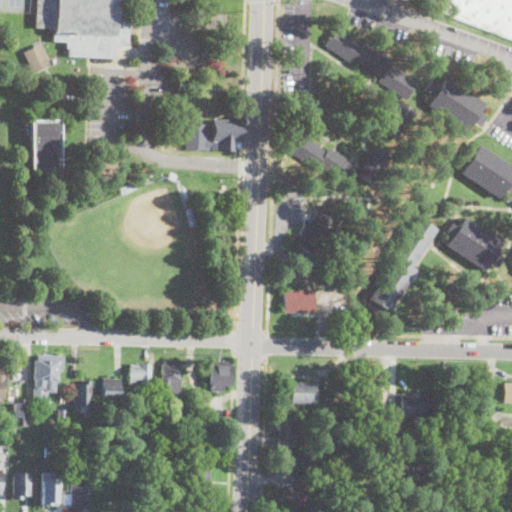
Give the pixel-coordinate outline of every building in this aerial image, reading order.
[(128,0),(127,46),(114,45),(114,58),(67,55),(67,49),(64,49),(65,42),(52,41),(53,30),(48,30),(48,28),(34,27),(35,0),(128,0)] [(511,0),(511,39),(439,11),(443,0),(511,0)] [(335,28),(362,46),(365,42),(392,60),(389,64),(416,82),(405,98),(378,80),(380,76),(354,59),(350,64),(323,46),(335,28)] [(39,43),(49,64),(32,72),(22,52),(39,43)] [(482,103),(476,113),(482,117),(477,125),(470,121),(464,131),(426,105),(432,96),(424,91),(430,82),(438,87),(445,78),(482,103)] [(415,111),(397,138),(381,128),(399,101),(415,111)] [(240,117),(245,122),(241,126),(240,143),(238,142),(238,148),(234,148),(234,151),(210,150),(211,148),(204,148),(204,150),(184,149),(185,123),(206,124),(205,140),(210,140),(211,119),(236,120),(240,117)] [(31,170),(29,120),(60,119),(61,169),(31,170)] [(324,152),(328,147),(355,164),(343,181),(317,164),(314,168),(288,151),(298,135),(324,152)] [(478,145),(511,168),(511,177),(510,180),(511,181),(511,192),(511,194),(504,189),(498,198),(459,172),(465,163),(458,158),(464,149),(472,154),(478,145)] [(390,157),(372,184),(356,173),(375,146),(390,157)] [(173,180),(167,178),(170,172),(175,174),(173,180)] [(138,187),(121,194),(118,187),(135,180),(138,187)] [(314,256),(296,243),(325,201),(343,214),(314,256)] [(189,226),(183,208),(190,206),(196,224),(189,226)] [(386,311),(367,299),(396,257),(390,252),(415,215),(436,229),(410,267),(415,270),(386,311)] [(463,217),(500,242),(493,252),(500,256),(494,265),(488,261),(482,271),(444,245),(450,236),(443,231),(449,222),(457,227),(463,217)] [(283,312),(283,292),(314,292),(314,312),(283,312)] [(63,356),(63,369),(58,369),(58,382),(54,381),(54,392),(46,392),(45,395),(43,395),(43,399),(33,399),(33,388),(35,388),(35,380),(33,380),(33,359),(36,359),(36,355),(63,356)] [(179,360),(179,364),(180,364),(179,395),(167,394),(167,387),(160,387),(161,364),(163,364),(163,359),(179,360)] [(226,360),(226,364),(230,364),(230,385),(219,385),(219,390),(206,390),(206,362),(210,362),(210,360),(226,360)] [(150,363),(149,383),(140,383),(140,385),(128,385),(129,363),(139,364),(139,362),(150,363)] [(118,404),(102,403),(103,378),(119,379),(118,404)] [(90,380),(89,406),(71,406),(72,383),(81,383),(81,380),(90,380)] [(511,405),(508,405),(508,403),(502,402),(503,382),(511,383),(511,380),(511,405)] [(315,405),(290,404),(290,382),(316,383),(315,405)] [(418,392),(418,395),(428,395),(427,418),(423,418),(423,424),(413,424),(414,416),(401,416),(402,395),(412,395),(412,392),(418,392)] [(27,400),(26,426),(12,425),(13,399),(27,400)] [(297,416),(296,439),(278,438),(279,430),(276,430),(276,419),(279,419),(279,415),(297,416)] [(434,444),(433,452),(426,452),(427,444),(434,444)] [(328,452),(328,471),(314,471),(314,474),(302,474),(302,471),(300,471),(301,451),(328,452)] [(162,472),(155,472),(154,462),(162,461),(162,472)] [(208,486),(205,486),(205,495),(186,494),(188,462),(206,463),(205,471),(209,471),(208,486)] [(31,473),(30,496),(22,496),(22,500),(12,499),(13,472),(31,473)] [(56,481),(56,504),(41,504),(42,472),(52,473),(52,481),(56,481)] [(431,482),(426,499),(398,492),(403,474),(431,482)] [(91,484),(88,508),(80,507),(80,509),(76,509),(76,508),(69,507),(70,505),(63,504),(63,494),(70,494),(71,482),(91,484)] [(308,489),(306,511),(280,511),(282,488),(308,489)]
